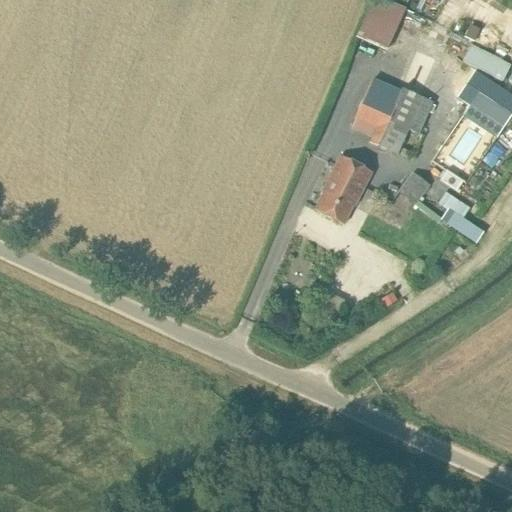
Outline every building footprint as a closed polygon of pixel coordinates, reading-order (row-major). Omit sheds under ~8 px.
[(384,49),(402,7),(385,0),(370,0),(355,37),(384,49)] [(471,49),(453,86),(492,105),(493,102),(508,71),(510,68),(471,49)] [(371,81),(354,119),(376,128),(369,143),(399,156),(409,132),(417,135),(432,103),(401,90),(400,93),(371,81)] [(355,206),(372,173),(340,157),(322,192),(324,193),(315,210),(344,225),(354,206),(355,206)] [(446,172),(440,182),(456,193),(463,183),(446,172)] [(398,192),(415,205),(428,186),(412,173),(398,192)] [(448,210),(441,221),(458,232),(465,222),(448,210)] [(317,302),(324,287),(313,282),(305,298),(317,302)] [(392,293),(381,300),(386,309),(397,302),(392,293)]
